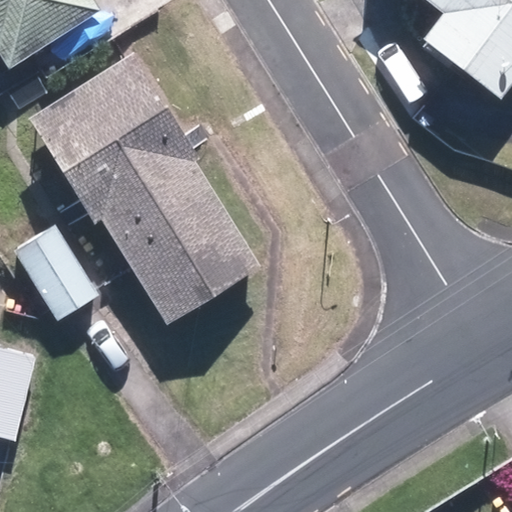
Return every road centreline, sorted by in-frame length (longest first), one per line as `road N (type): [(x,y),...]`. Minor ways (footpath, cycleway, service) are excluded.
road 1 (residential): [(271,0),(424,259),(488,346)]
road 2 (residential): [(488,346),(233,511)]
